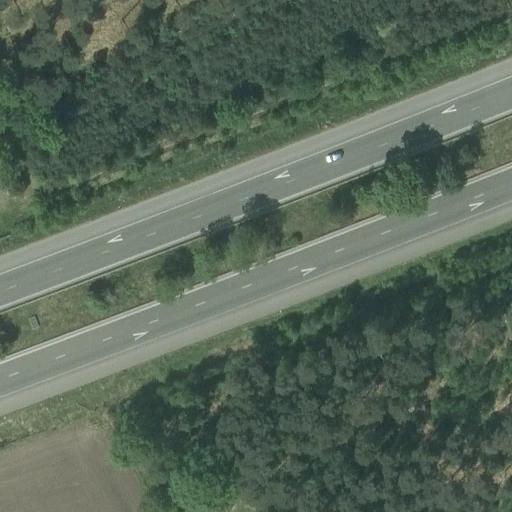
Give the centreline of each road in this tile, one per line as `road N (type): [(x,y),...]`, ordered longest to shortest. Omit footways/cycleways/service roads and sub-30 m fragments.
road 1 (motorway): [(511,89),(0,287)]
road 2 (motorway): [(0,378),(511,182)]
